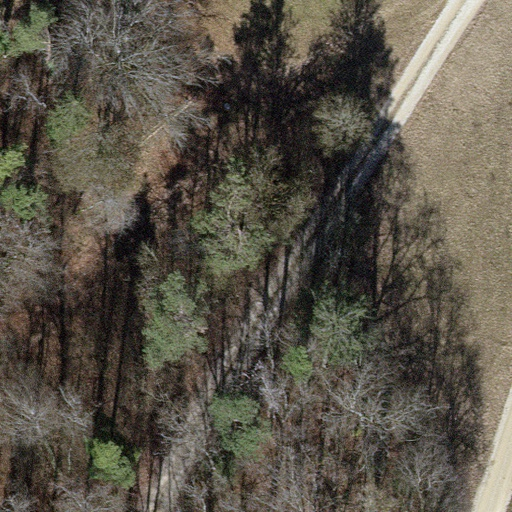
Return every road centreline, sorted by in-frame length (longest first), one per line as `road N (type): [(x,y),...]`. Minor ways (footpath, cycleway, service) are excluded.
road 1 (track): [(148,511),(196,407),(474,0)]
road 2 (track): [(441,0),(248,110),(51,306),(0,341)]
